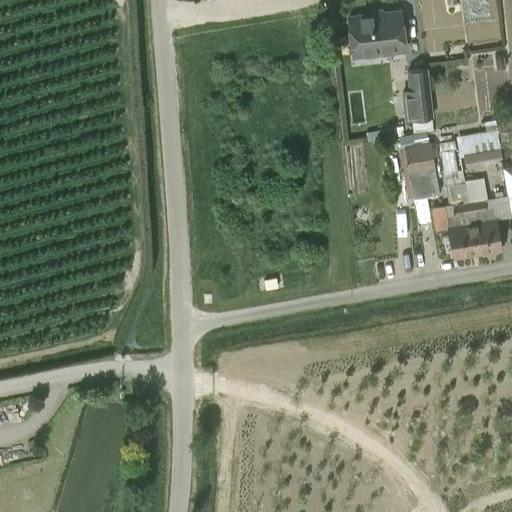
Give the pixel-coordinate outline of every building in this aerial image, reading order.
[(398,11),(346,16),(350,54),(376,52),(375,43),(401,41),(398,11)] [(404,120),(411,119),(432,117),(427,68),(406,70),(408,89),(401,90),(404,120)] [(501,139),(511,136),(511,117),(497,120),(501,139)] [(497,131),(495,132),(461,138),(465,165),(501,158),(497,131)] [(429,142),(404,146),(413,197),(438,192),(429,142)] [(483,177),(464,180),(477,252),(500,248),(495,217),(494,217),(492,208),(486,209),(484,199),(487,198),(483,177)] [(450,204),(444,205),(453,256),(477,252),(464,180),(446,183),(450,204)] [(428,207),(433,230),(448,226),(442,204),(428,207)]
